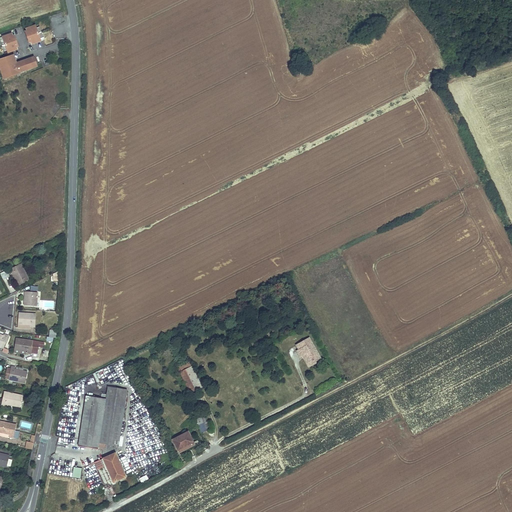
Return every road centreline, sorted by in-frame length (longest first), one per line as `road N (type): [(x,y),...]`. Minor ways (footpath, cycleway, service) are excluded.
road 1 (secondary): [(33,492),(68,296),(75,57),(69,0)]
road 2 (track): [(511,294),(216,452)]
